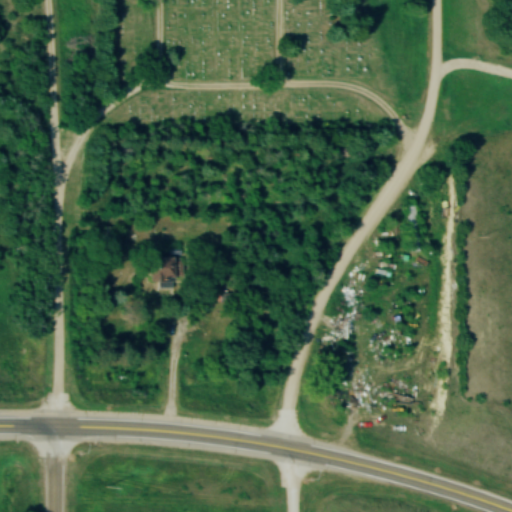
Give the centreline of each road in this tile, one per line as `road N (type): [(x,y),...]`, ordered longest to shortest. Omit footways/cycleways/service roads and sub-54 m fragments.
road 1 (residential): [(284,448),(296,371),(315,323),(424,118),(433,73),(431,0)]
road 2 (secondary): [(511,511),(284,448),(55,425)]
road 3 (residential): [(55,425),(44,0)]
